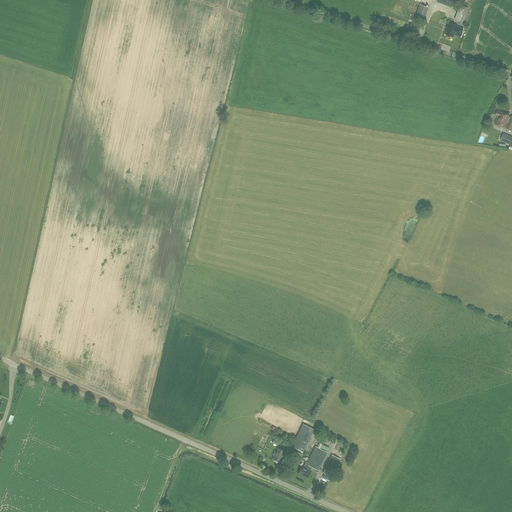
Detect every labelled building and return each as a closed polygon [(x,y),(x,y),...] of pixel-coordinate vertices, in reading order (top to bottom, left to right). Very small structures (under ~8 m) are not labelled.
[(424,21),(429,7),(420,4),(415,18),(424,21)] [(456,20),(463,22),(468,7),(461,5),(456,20)] [(436,35),(444,14),(434,10),(431,19),(428,19),(426,24),(434,27),(433,30),(430,29),(428,32),(436,35)] [(457,26),(458,26),(450,23),(446,34),(447,34),(447,36),(450,37),(450,36),(454,37),(455,34),(460,35),(460,34),(461,35),(462,32),(461,31),(462,28),(457,26)] [(498,116),(496,122),(495,124),(505,128),(507,122),(508,122),(506,128),(511,130),(511,116),(511,118),(509,117),(509,115),(500,111),(500,112),(498,111),(496,115),(498,116)] [(304,424),(292,446),(302,452),(315,430),(304,424)] [(315,447),(307,462),(306,462),(303,467),(302,467),(298,474),(307,478),(312,467),(319,470),(328,453),(327,453),(329,449),(321,445),(319,449),(315,447)] [(279,463),(284,452),(278,448),(272,459),(279,463)] [(343,458),(344,454),(335,450),(333,455),(343,458)] [(288,453),(285,459),(289,462),(293,455),(288,453)] [(323,478),(329,481),(340,459),(332,455),(323,473),(325,473),(323,478)]
